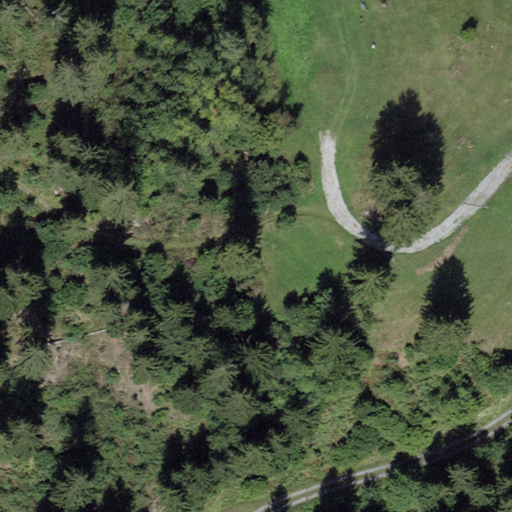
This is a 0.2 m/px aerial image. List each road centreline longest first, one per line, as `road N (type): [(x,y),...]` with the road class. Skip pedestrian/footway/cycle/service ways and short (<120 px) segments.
road 1 (track): [(337,111),(328,140),(337,207),(376,241),(422,246),(511,164)]
road 2 (track): [(511,397),(293,511)]
